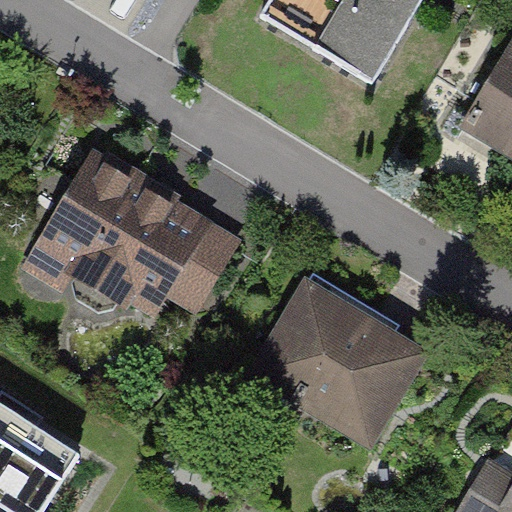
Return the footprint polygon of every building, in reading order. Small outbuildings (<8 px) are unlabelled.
[(436,0),(287,0),(270,32),(385,94),(436,0)] [(511,52),(468,134),(511,157),(511,52)] [(257,246),(105,156),(39,266),(192,356),(257,246)] [(434,355),(317,286),(257,385),(374,454),(434,355)] [(87,511),(117,466),(0,393),(0,511),(87,511)]
